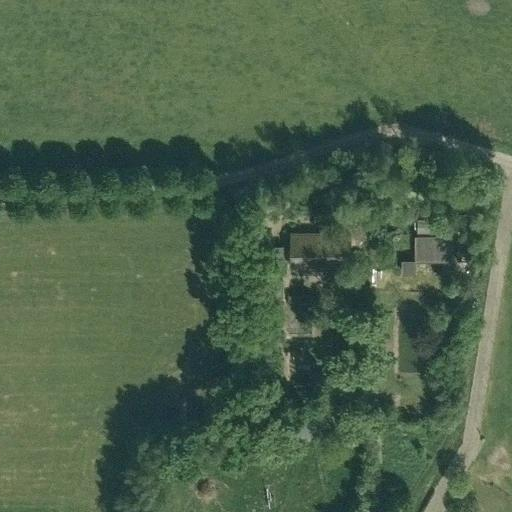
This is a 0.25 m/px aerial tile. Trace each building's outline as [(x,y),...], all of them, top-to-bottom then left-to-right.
[(377,234),(387,241),(399,236),(399,225),(389,217),(377,222),(377,234)] [(451,233),(413,233),(413,259),(451,259),(451,233)] [(293,266),(350,266),(350,234),(293,234),(293,266)] [(262,295),(283,295),(283,246),(262,246),(262,279),(254,279),(254,295),(262,295)] [(400,273),(413,273),(413,259),(400,259),(400,273)] [(312,295),(289,295),(289,305),(312,305),(312,295)] [(257,398),(265,398),(265,303),(257,303),(257,398)] [(313,341),(294,341),(294,358),(289,358),(289,373),(312,373),(313,341)] [(323,384),(322,393),(339,394),(340,384),(323,384)] [(323,433),(320,417),(288,422),(290,435),(291,438),(315,434),(323,433)]
